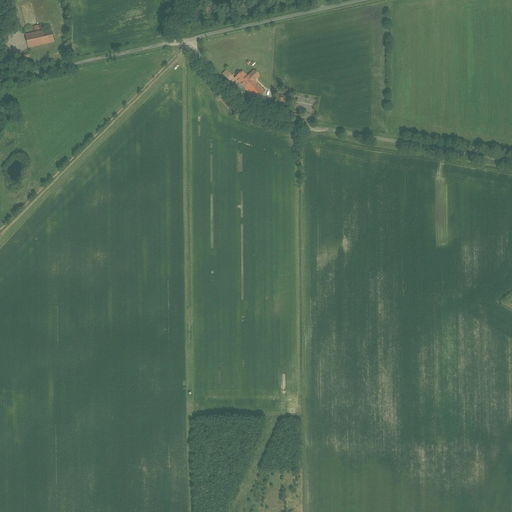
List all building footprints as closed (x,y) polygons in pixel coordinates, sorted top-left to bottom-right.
[(11,35),(17,34),(16,29),(15,26),(7,27),(9,36),(11,35)] [(26,34),(29,49),(46,45),(46,43),(55,41),(53,30),(43,32),(43,31),(26,34)] [(232,75),(227,70),(223,74),(228,79),(232,75)] [(243,70),(235,78),(254,97),(256,99),(259,96),(266,90),(256,80),(261,76),(255,70),(249,75),(243,70)] [(224,96),(219,100),(230,110),(234,105),(224,96)] [(285,98),(278,96),(277,103),(276,106),(284,108),(284,104),(285,98)]
